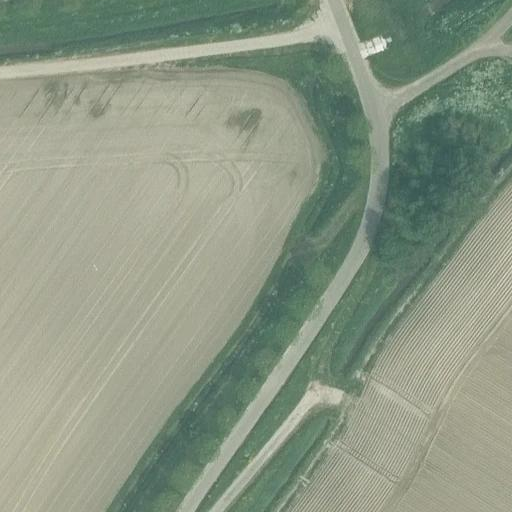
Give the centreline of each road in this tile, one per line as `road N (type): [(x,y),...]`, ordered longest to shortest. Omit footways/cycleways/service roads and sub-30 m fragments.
road 1 (unclassified): [(176,511),(324,309),(371,227),(378,124),(333,0)]
road 2 (track): [(374,112),(477,50),(511,14)]
